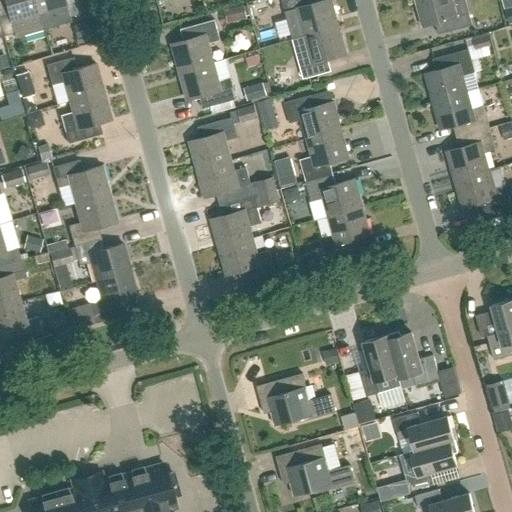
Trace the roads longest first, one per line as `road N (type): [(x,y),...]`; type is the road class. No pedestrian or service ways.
road 1 (residential): [(201,336),(110,0)]
road 2 (residential): [(440,270),(364,0)]
road 3 (residential): [(507,511),(440,270)]
road 4 (unclassified): [(201,336),(440,270)]
road 5 (unclassified): [(0,392),(201,336)]
road 6 (residential): [(250,511),(201,336)]
